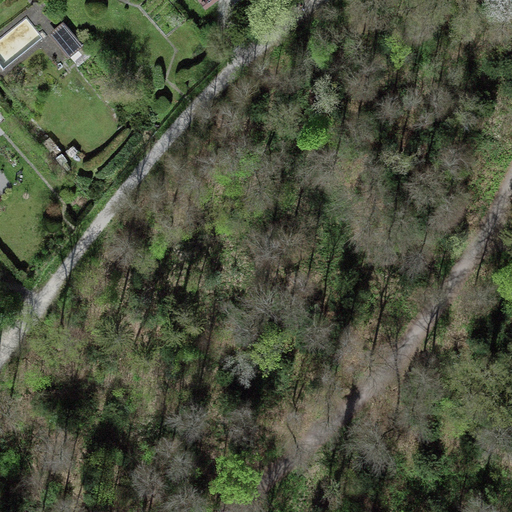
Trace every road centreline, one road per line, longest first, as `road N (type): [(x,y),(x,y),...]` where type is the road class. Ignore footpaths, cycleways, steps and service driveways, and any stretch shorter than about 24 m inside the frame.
road 1 (track): [(321,0),(214,86),(167,138),(0,359)]
road 2 (track): [(511,184),(473,253),(343,415),(225,511)]
